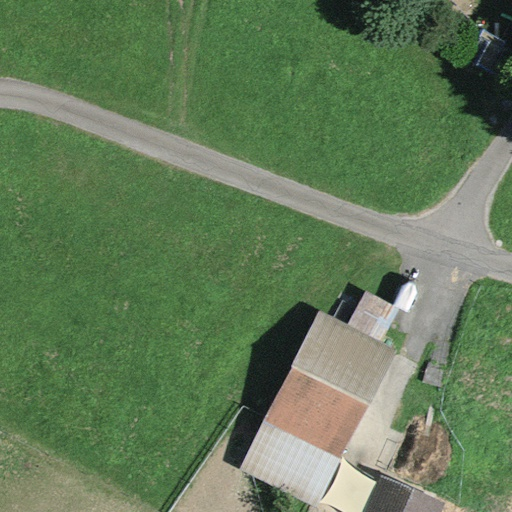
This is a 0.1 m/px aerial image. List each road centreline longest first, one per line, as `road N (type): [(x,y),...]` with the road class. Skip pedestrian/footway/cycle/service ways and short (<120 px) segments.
road 1 (track): [(0,95),(384,232)]
road 2 (residential): [(384,232),(511,267)]
